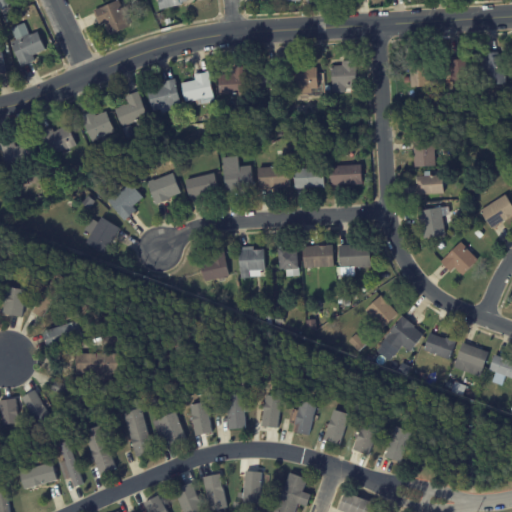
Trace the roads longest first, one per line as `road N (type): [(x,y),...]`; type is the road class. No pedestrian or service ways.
road 1 (tertiary): [(0,105),(231,32),(511,15)]
road 2 (residential): [(377,24),(387,213),(398,251),(434,294),(511,329)]
road 3 (residential): [(79,511),(219,454),(252,449),(299,451),(403,488)]
road 4 (residential): [(154,249),(226,222),(387,213)]
